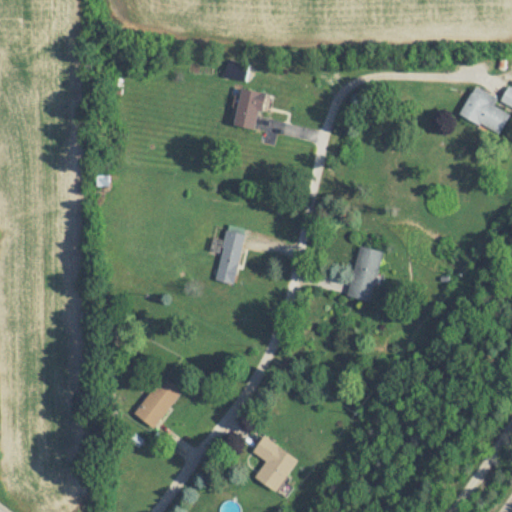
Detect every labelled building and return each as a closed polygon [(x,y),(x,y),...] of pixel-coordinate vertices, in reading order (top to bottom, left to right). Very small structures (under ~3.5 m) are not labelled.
[(499,97),(475,85),(461,114),(500,134),(511,113),(495,105),(499,97)] [(236,125),(258,129),(265,92),(243,88),(236,125)] [(247,228),(227,224),(215,280),(235,284),(247,228)] [(373,301),(382,250),(359,245),(349,296),(373,301)] [(135,413),(157,428),(184,388),(162,373),(135,413)] [(255,478),(277,492),(299,459),(264,435),(253,451),(266,460),(255,478)]
